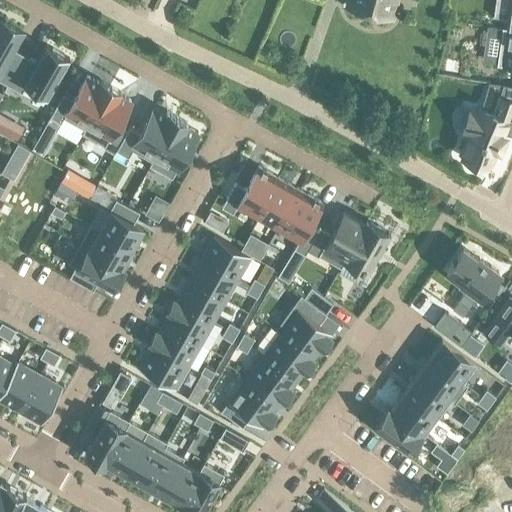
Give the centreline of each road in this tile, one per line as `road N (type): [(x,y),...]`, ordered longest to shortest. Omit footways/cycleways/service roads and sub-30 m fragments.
road 1 (residential): [(499,216),(340,125),(90,0)]
road 2 (residential): [(229,119),(40,460)]
road 3 (residential): [(260,511),(407,309)]
road 4 (residential): [(19,0),(229,119)]
road 5 (residential): [(229,119),(376,199)]
